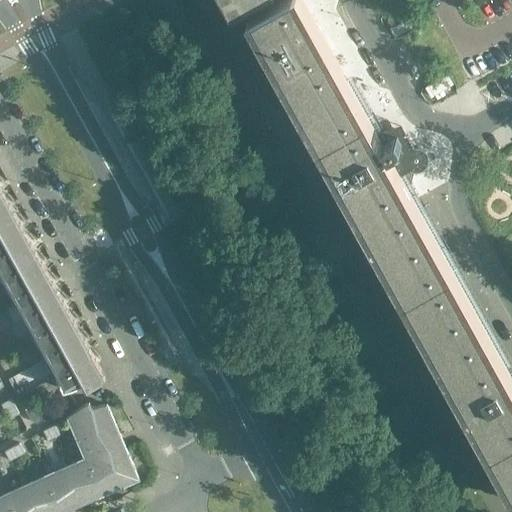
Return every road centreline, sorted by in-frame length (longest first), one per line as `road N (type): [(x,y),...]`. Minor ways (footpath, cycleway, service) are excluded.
road 1 (tertiary): [(0,4),(53,85),(251,455)]
road 2 (tertiary): [(273,444),(27,0)]
road 3 (residential): [(0,107),(205,479)]
road 4 (residential): [(460,137),(460,207),(511,304)]
road 5 (residential): [(430,120),(413,107),(353,0)]
